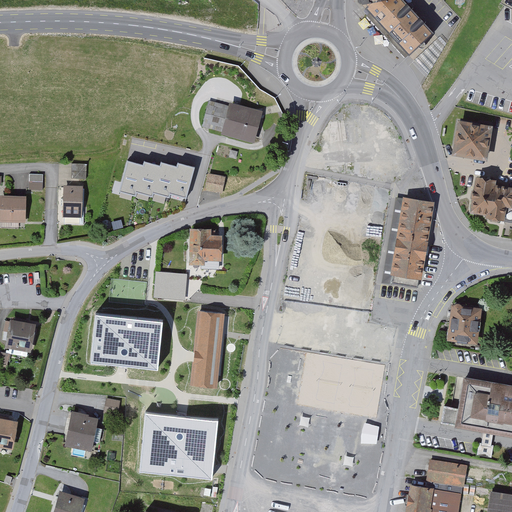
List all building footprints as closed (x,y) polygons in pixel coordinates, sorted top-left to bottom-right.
[(403,0),(361,0),(358,1),(360,3),(362,3),(362,5),(366,4),(368,6),(365,8),(369,13),(366,16),(405,58),(408,55),(409,56),(434,33),(403,0)] [(209,102),(203,125),(250,138),(257,115),(247,112),(247,109),(239,107),(238,110),(209,102)] [(460,123),(455,153),(485,157),(490,127),(460,123)] [(129,160),(118,191),(136,196),(137,192),(153,197),(154,192),(168,197),(170,192),(186,197),(196,165),(178,158),(176,164),(162,160),(160,165),(145,160),(143,165),(129,160)] [(72,179),(88,180),(88,165),(73,165),(72,179)] [(29,189),(42,190),(43,174),(29,174),(29,189)] [(209,174),(206,189),(221,192),(224,177),(209,174)] [(511,202),(510,202),(511,190),(511,189),(493,186),(493,182),(478,179),(473,210),(489,212),(488,215),(489,215),(489,217),(491,219),(497,220),(500,219),(501,217),(504,218),(504,220),(511,221),(511,202)] [(61,198),(61,206),(64,206),(64,223),(82,224),(82,207),(80,207),(81,187),(65,187),(65,198),(61,198)] [(2,202),(1,227),(19,227),(19,221),(21,221),(21,213),(24,213),(25,198),(6,197),(6,203),(2,202)] [(432,204),(406,200),(394,272),(392,271),(390,282),(418,287),(432,204)] [(202,263),(202,268),(219,268),(219,258),(221,258),(221,236),(210,236),(210,230),(192,229),(192,262),(202,263)] [(154,297),(181,299),(184,274),(156,272),(154,297)] [(456,304),(455,307),(450,337),(453,337),(453,340),(462,342),(463,338),(475,340),(479,310),(461,308),(461,305),(458,303),(456,304)] [(225,311),(198,309),(191,385),(218,387),(225,311)] [(163,319),(96,313),(91,361),(159,367),(163,319)] [(8,345),(10,345),(9,353),(27,356),(33,325),(25,324),(26,320),(16,318),(15,322),(7,321),(5,330),(11,331),(8,345)] [(0,358),(0,363),(7,365),(9,354),(1,352),(0,358)] [(441,422),(485,430),(484,437),(482,443),(479,443),(477,454),(491,456),(493,445),(490,445),(491,438),(493,431),(511,434),(511,385),(465,378),(460,408),(444,405),(441,422)] [(117,414),(119,401),(107,399),(104,411),(117,414)] [(183,413),(145,410),(140,469),(211,476),(216,417),(183,413)] [(87,419),(87,415),(74,413),(68,443),(90,447),(91,440),(99,441),(101,429),(94,427),(95,420),(87,419)] [(0,443),(10,446),(14,422),(7,421),(7,417),(0,415),(0,443)] [(458,511),(466,462),(429,456),(425,483),(408,480),(403,511),(458,511)] [(483,511),(511,511),(511,491),(487,488),(483,511)] [(76,511),(80,498),(60,492),(54,511),(76,511)]
